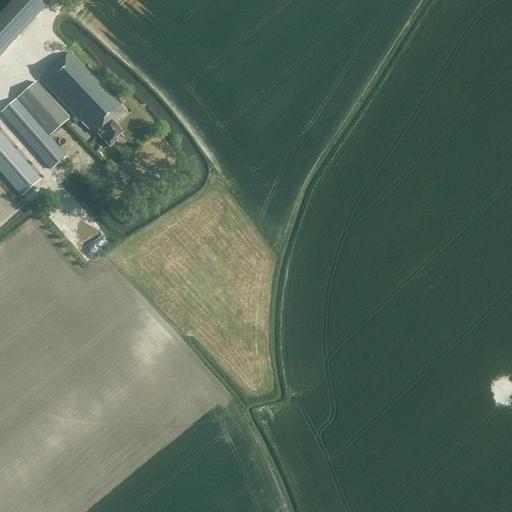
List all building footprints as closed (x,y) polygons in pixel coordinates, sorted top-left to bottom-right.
[(0,56),(52,0),(13,0),(0,15),(0,56)] [(92,129),(109,148),(116,141),(115,139),(121,133),(113,125),(126,113),(69,52),(40,79),(89,131),(92,129)] [(17,98),(50,136),(68,120),(35,82),(17,98)] [(0,113),(0,114),(50,171),(66,157),(16,100),(0,113)] [(0,172),(21,197),(41,180),(0,132),(0,172)] [(92,217),(78,232),(85,238),(99,224),(92,217)]
